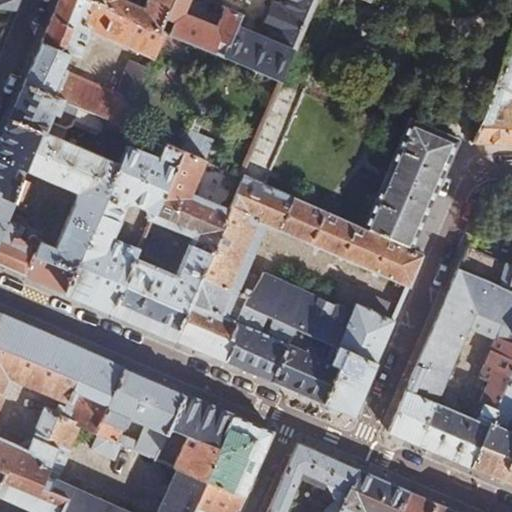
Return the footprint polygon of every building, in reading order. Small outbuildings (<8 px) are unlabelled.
[(0,0),(0,9),(13,11),(17,0),(0,0)] [(164,31),(89,0),(58,0),(40,44),(68,56),(69,54),(72,55),(82,59),(90,39),(84,27),(153,56),(164,31)] [(220,56),(224,57),(241,16),(225,9),(218,27),(185,14),(190,0),(148,0),(145,9),(122,0),(89,0),(164,31),(220,56)] [(281,81),(315,0),(247,0),(241,16),(224,57),(281,81)] [(68,56),(40,44),(33,58),(65,72),(72,55),(69,54),(68,56)] [(33,58),(23,84),(55,97),(65,72),(33,58)] [(511,86),(511,62),(505,59),(474,143),(511,145),(511,100),(507,100),(511,86)] [(107,120),(124,127),(148,68),(129,60),(116,93),(65,72),(55,97),(62,101),(80,108),(107,120)] [(246,177),(297,199),(337,108),(280,83),(241,175),(246,177)] [(55,97),(23,84),(8,120),(42,134),(46,123),(51,113),(57,115),(62,101),(55,97)] [(42,134),(8,120),(0,138),(0,196),(13,202),(22,180),(11,175),(15,166),(26,171),(42,134)] [(124,153),(127,145),(133,131),(124,127),(107,120),(98,142),(124,153)] [(411,249),(456,143),(457,140),(411,121),(364,229),(411,249)] [(24,273),(66,292),(118,166),(42,134),(26,171),(26,173),(76,195),(54,249),(37,242),(35,248),(24,273)] [(66,292),(113,312),(135,259),(139,251),(112,239),(126,209),(134,203),(143,207),(143,216),(152,219),(181,148),(166,141),(158,158),(127,145),(124,153),(118,166),(66,292)] [(113,312),(176,338),(201,279),(233,207),(195,191),(208,157),(182,146),(181,148),(152,219),(193,237),(177,277),(135,259),(113,312)] [(421,254),(411,249),(364,229),(297,199),(246,177),(233,207),(201,279),(236,294),(247,299),(244,306),(294,328),(346,350),(374,362),(398,307),(362,291),(353,311),(264,272),(261,278),(247,271),(267,225),(407,285),(421,254)] [(0,243),(8,226),(3,224),(13,202),(0,196),(0,243)] [(0,243),(0,263),(7,266),(17,241),(21,232),(8,226),(0,243)] [(17,241),(7,266),(24,273),(35,248),(17,241)] [(511,256),(509,265),(504,262),(505,257),(483,248),(480,253),(466,247),(457,268),(511,291),(511,256)] [(511,291),(457,268),(386,431),(471,467),(511,372),(511,291)] [(201,279),(176,338),(226,360),(234,341),(230,339),(237,322),(226,318),(236,294),(201,279)] [(230,339),(234,341),(226,360),(272,380),(294,328),(244,306),(237,322),(230,339)] [(31,330),(0,316),(0,470),(2,471),(0,475),(0,494),(39,511),(46,511),(47,511),(44,510),(56,481),(79,428),(107,363),(50,338),(30,385),(67,402),(65,408),(59,405),(56,413),(47,409),(34,438),(18,446),(0,438),(0,400),(11,376),(31,330)] [(294,328),(272,380),(323,402),(346,350),(294,328)] [(50,338),(31,330),(11,376),(30,385),(50,338)] [(353,415),(374,362),(346,350),(323,402),(353,415)] [(159,440),(162,433),(166,435),(168,429),(182,395),(107,363),(79,428),(97,435),(151,458),(159,440)] [(511,372),(471,467),(511,484),(511,433),(506,431),(511,418),(511,372)] [(184,396),(182,395),(168,429),(183,436),(169,466),(176,469),(200,479),(228,415),(184,396)] [(270,433),(228,415),(200,479),(241,497),(270,433)] [(165,465),(151,458),(97,435),(91,450),(112,459),(108,469),(155,489),(165,465)] [(297,443),(266,511),(338,511),(357,469),(297,443)] [(47,511),(48,511),(206,511),(189,504),(200,479),(176,469),(158,511),(127,511),(56,481),(44,510),(47,511)] [(398,511),(407,491),(357,469),(338,511),(398,511)] [(206,511),(235,511),(241,497),(200,479),(189,504),(206,511)] [(457,511),(407,491),(398,511),(457,511)]
